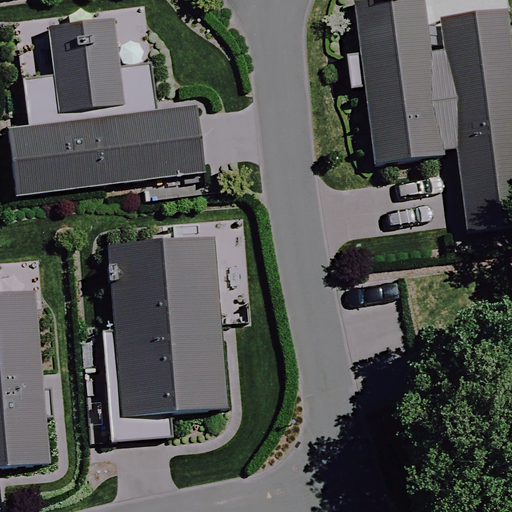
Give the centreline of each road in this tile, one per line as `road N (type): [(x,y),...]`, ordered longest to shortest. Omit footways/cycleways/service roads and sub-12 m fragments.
road 1 (residential): [(272,0),(290,197),(351,481)]
road 2 (residential): [(215,511),(351,481)]
